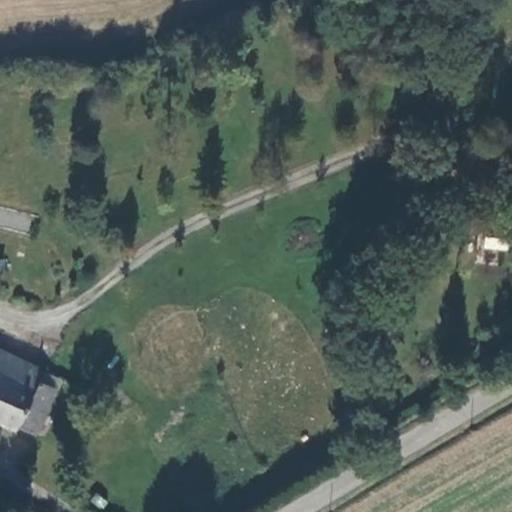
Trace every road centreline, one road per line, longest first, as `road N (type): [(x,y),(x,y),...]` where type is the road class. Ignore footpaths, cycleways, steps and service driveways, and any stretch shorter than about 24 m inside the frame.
road 1 (unknown): [(450,118),(390,126),(99,264),(25,293),(0,291)]
road 2 (unclassified): [(310,511),(511,393)]
